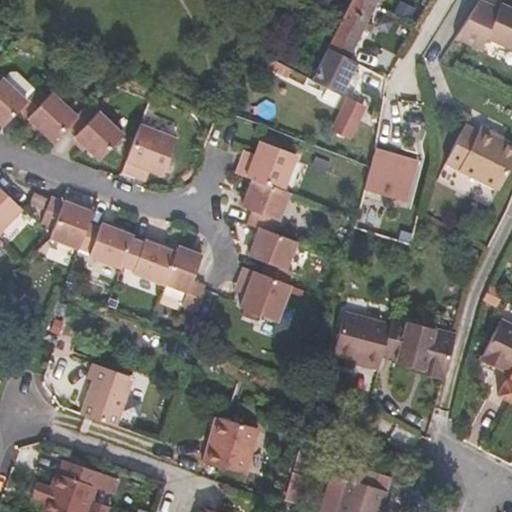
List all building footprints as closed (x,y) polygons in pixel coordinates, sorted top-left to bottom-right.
[(350,0),(309,78),(338,93),(355,63),(348,60),(364,29),(370,32),(375,23),(369,20),(378,0),(350,0)] [(501,8),(482,0),(477,0),(454,36),(482,48),(488,37),(511,47),(511,5),(504,2),(501,8)] [(21,106),(39,86),(20,67),(11,77),(10,75),(7,78),(0,71),(0,120),(4,125),(21,106)] [(53,96),(41,84),(39,86),(21,106),(32,116),(31,118),(35,121),(45,131),(54,140),(68,125),(78,114),(56,93),(53,96)] [(344,93),(327,128),(348,138),(365,103),(344,93)] [(78,114),(68,125),(79,135),(77,137),(80,140),(90,150),(100,160),(124,135),(100,113),(98,115),(87,105),(78,114)] [(41,135),(45,131),(35,121),(31,125),(41,135)] [(141,123),(123,171),(137,176),(140,166),(153,172),(164,176),(178,137),(141,123)] [(511,162),(511,149),(501,144),(494,141),(496,136),(480,127),(477,132),(465,127),(445,165),(498,191),(511,162)] [(494,141),(501,144),(504,139),(496,136),(494,141)] [(86,155),(90,150),(80,140),(75,145),(86,155)] [(257,180),(285,192),(300,154),(262,140),(258,151),(254,162),(244,159),(238,173),(257,180)] [(248,147),(244,159),(254,162),(258,151),(248,147)] [(369,168),(364,189),(407,202),(418,161),(375,147),(369,168)] [(149,182),(153,172),(140,166),(137,176),(149,182)] [(277,234),(293,194),(285,192),(257,180),(253,191),(248,205),(247,209),(257,212),(252,225),(263,229),(277,234)] [(0,233),(26,208),(0,183),(0,233)] [(243,203),(248,205),(253,191),(248,190),(243,203)] [(52,239),(79,249),(80,247),(89,220),(92,213),(90,212),(77,206),(68,202),(67,203),(53,198),(44,222),(57,227),(52,239)] [(80,200),(77,206),(90,212),(93,205),(80,200)] [(109,219),(107,224),(121,230),(123,224),(109,219)] [(133,237),(134,235),(121,230),(107,224),(106,227),(89,220),(80,247),(93,253),(92,255),(122,267),(123,264),(133,237)] [(272,262),(266,276),(292,286),(298,271),(291,268),(300,243),(277,234),(263,229),(260,239),(255,251),(254,255),(272,262)] [(153,236),(151,241),(164,246),(166,241),(153,236)] [(250,249),(255,251),(260,239),(254,236),(250,249)] [(134,271),(166,282),(177,251),(164,246),(151,241),(147,240),(146,242),(133,237),(123,264),(135,268),(134,271)] [(192,244),(191,249),(201,253),(203,248),(192,244)] [(198,312),(205,290),(208,285),(196,281),(205,255),(201,253),(191,249),(180,245),(177,251),(166,282),(191,292),(186,307),(198,312)] [(266,276),(247,269),(241,283),(250,286),(245,299),(242,309),(279,322),(292,286),(266,276)] [(13,283),(7,289),(16,296),(20,289),(13,283)] [(237,295),(245,299),(250,286),(241,283),(237,295)] [(359,356),(376,361),(378,354),(389,314),(345,302),(332,345),(360,352),(359,356)] [(443,379),(456,333),(389,314),(378,354),(392,358),(391,361),(413,366),(422,369),(421,373),(443,379)] [(511,322),(503,318),(482,360),(507,372),(509,367),(511,369),(511,375),(508,383),(505,381),(499,393),(511,399),(511,322)] [(90,382),(78,415),(113,427),(130,378),(90,364),(84,379),(90,382)] [(256,430),(214,419),(201,465),(244,476),(256,430)] [(40,511),(86,511),(100,473),(62,460),(57,475),(55,474),(40,511)] [(335,511),(382,511),(389,491),(372,487),(377,472),(338,461),(333,476),(346,480),(335,511)]
